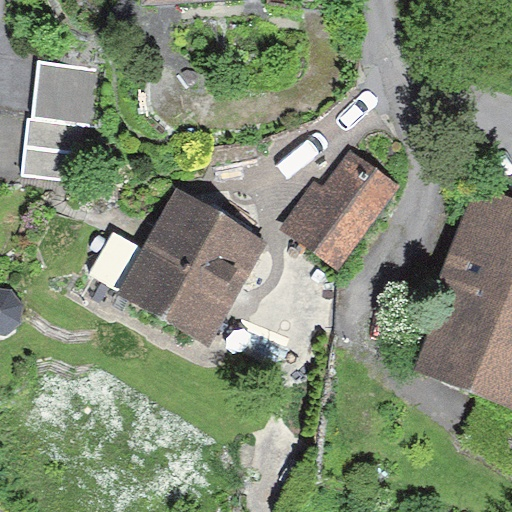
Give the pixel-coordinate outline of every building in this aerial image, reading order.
[(141,0),(142,13),(298,3),(297,0),(141,0)] [(97,67),(38,63),(34,123),(27,122),(23,180),(84,184),(89,125),(93,125),(97,67)] [(313,185),(277,235),(338,278),(400,189),(351,155),(324,193),(313,185)] [(511,206),(477,193),(441,289),(448,292),(413,386),(511,422),(511,206)] [(269,253),(177,201),(146,257),(113,239),(89,282),(121,300),(118,306),(210,358),(269,253)] [(0,293),(0,339),(10,340),(22,327),(23,306),(13,294),(0,293)]
